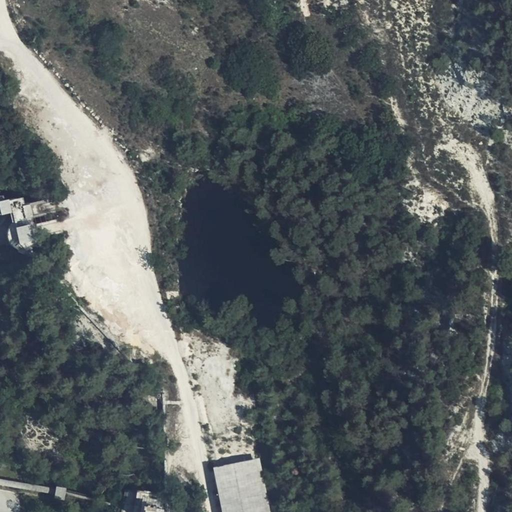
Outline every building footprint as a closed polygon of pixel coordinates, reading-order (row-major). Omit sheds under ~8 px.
[(35,211),(37,202),(34,203),(32,201),(26,201),(25,198),(13,200),(16,221),(11,225),(8,230),(9,239),(13,244),(16,248),(22,250),(27,249),(35,211)] [(62,199),(37,202),(35,211),(27,249),(34,247),(40,239),(66,236),(64,220),(39,222),(37,220),(37,218),(38,216),(43,214),(63,212),(62,199)] [(0,223),(11,221),(9,200),(0,201),(0,223)] [(64,220),(63,212),(43,214),(38,216),(37,218),(37,220),(39,222),(64,220)] [(268,511),(262,462),(222,466),(227,511),(268,511)] [(51,485),(40,482),(38,494),(49,496),(51,485)] [(146,511),(153,489),(128,482),(121,510),(126,511),(146,511)] [(65,497),(67,486),(57,485),(55,496),(65,497)]
